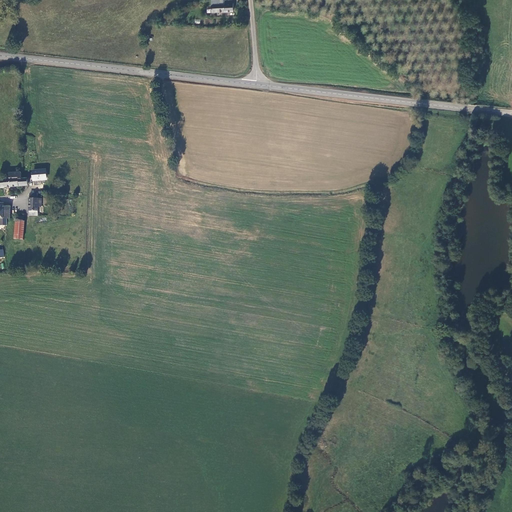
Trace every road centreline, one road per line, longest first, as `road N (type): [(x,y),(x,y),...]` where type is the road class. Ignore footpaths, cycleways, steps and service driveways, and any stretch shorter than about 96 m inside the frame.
road 1 (secondary): [(256,84),(0,55)]
road 2 (secondary): [(511,113),(256,84)]
